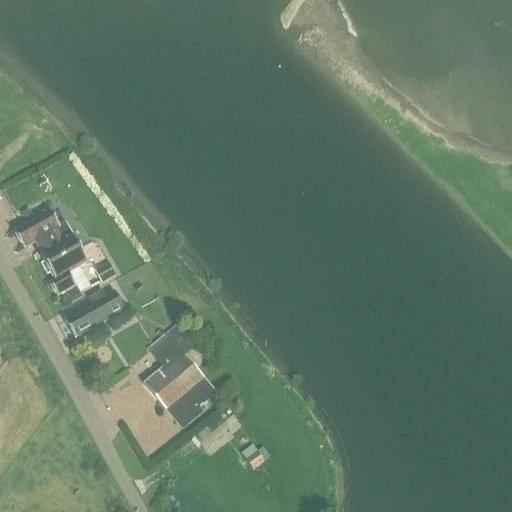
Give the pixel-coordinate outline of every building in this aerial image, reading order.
[(20,214),(25,222),(33,217),(29,209),(20,214)] [(65,223),(59,227),(49,210),(13,231),(24,250),(38,242),(43,252),(39,255),(54,280),(48,283),(57,298),(76,288),(69,275),(89,264),(65,223)] [(103,242),(91,248),(99,263),(111,257),(103,242)] [(109,263),(94,272),(101,285),(116,277),(109,263)] [(64,321),(74,339),(125,311),(114,292),(105,298),(102,292),(88,300),(91,305),(64,321)] [(192,350),(174,329),(147,350),(163,370),(143,386),(179,428),(216,394),(185,356),(192,350)] [(204,451),(222,436),(230,429),(221,417),(194,438),(204,451)] [(257,452),(245,461),(253,472),(265,463),(257,452)]
